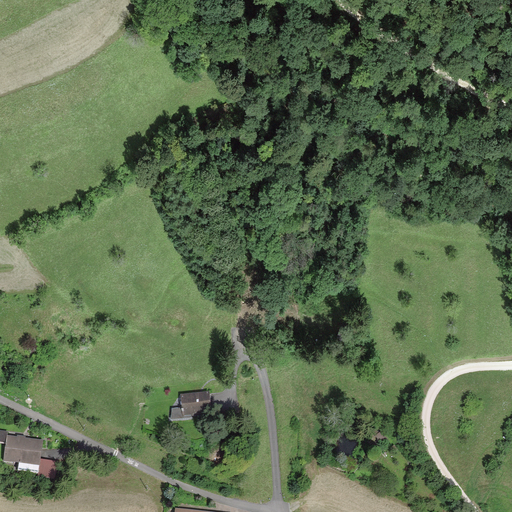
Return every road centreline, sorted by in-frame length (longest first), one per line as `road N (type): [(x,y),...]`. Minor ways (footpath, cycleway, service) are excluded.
road 1 (residential): [(278,511),(168,480),(0,397)]
road 2 (track): [(474,511),(432,453),(426,409),(456,371),(511,365)]
road 3 (track): [(511,107),(477,94),(342,0)]
